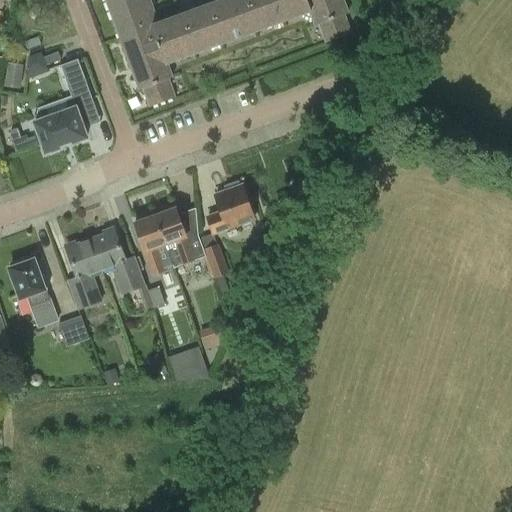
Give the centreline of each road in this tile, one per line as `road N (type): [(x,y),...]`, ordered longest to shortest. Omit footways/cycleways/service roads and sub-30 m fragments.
road 1 (residential): [(0,217),(349,82)]
road 2 (track): [(331,91),(511,162)]
